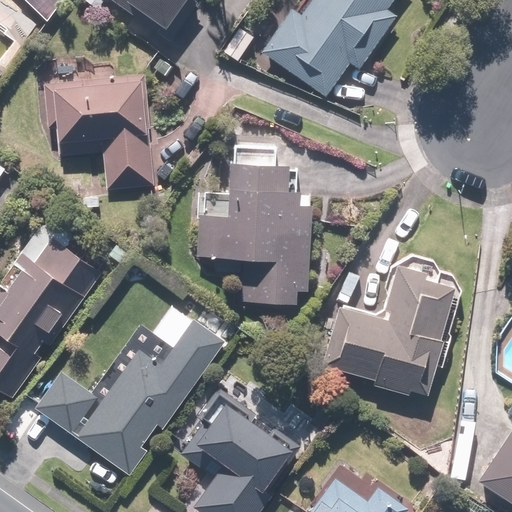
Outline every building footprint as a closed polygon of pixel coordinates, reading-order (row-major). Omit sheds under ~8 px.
[(41,0),(50,9),(58,0),(41,0)] [(118,0),(157,28),(162,22),(174,32),(197,0),(118,0)] [(319,0),(302,28),(288,19),(266,51),(330,93),(350,61),(363,69),(400,12),(394,8),(398,0),(319,0)] [(234,65),(249,44),(235,34),(220,54),(234,65)] [(155,187),(147,74),(47,81),(50,126),(58,126),(60,157),(80,155),(79,141),(106,139),(110,190),(155,187)] [(235,145),(233,191),(205,190),(204,213),(200,213),(199,256),(243,257),(242,300),(311,303),(314,202),(305,202),(305,186),(289,186),(290,162),(280,162),(280,146),(235,145)] [(0,380),(17,393),(106,274),(53,235),(39,255),(27,246),(0,282),(0,380)] [(390,313),(345,300),(327,362),(376,376),(374,383),(430,399),(440,365),(446,366),(456,334),(448,332),(462,285),(403,267),(390,313)] [(129,476),(225,341),(193,319),(161,365),(138,348),(101,401),(60,372),(34,409),(129,476)] [(195,500),(209,511),(262,511),(268,505),(270,507),(278,497),(267,488),(298,449),(235,398),(210,429),(204,425),(183,451),(205,469),(214,457),(224,465),(195,500)] [(511,406),(511,407),(511,406),(511,429),(481,477),(511,496),(511,406)] [(355,475),(348,485),(335,476),(310,511),(407,511),(410,509),(375,485),(373,487),(355,475)]
